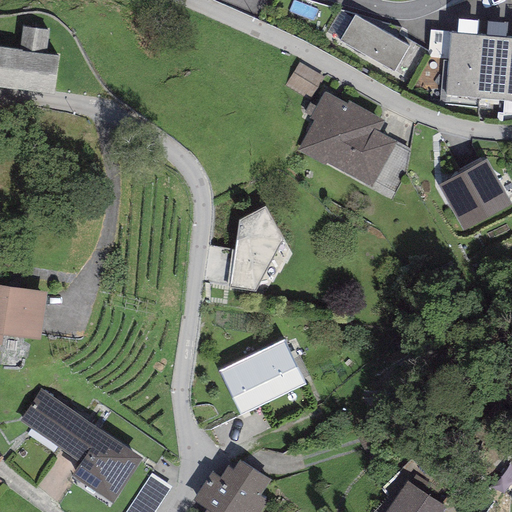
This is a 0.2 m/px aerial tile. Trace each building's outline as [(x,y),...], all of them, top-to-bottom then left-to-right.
[(354,20),(340,44),(395,76),(409,51),(354,20)] [(0,90),(54,98),(59,60),(45,58),(49,33),(22,29),(19,53),(0,50),(0,90)] [(511,40),(449,36),(445,97),(511,101),(511,40)] [(346,107),(324,95),(310,120),(314,123),(297,153),(324,167),(326,163),(372,188),(396,145),(379,135),(385,124),(348,103),(346,107)] [(486,161),(437,187),(462,234),(511,208),(486,161)] [(238,224),(229,288),(254,294),(282,242),(264,211),(238,224)] [(48,296),(0,287),(0,345),(2,337),(39,344),(48,296)] [(284,333),(219,363),(241,409),(306,379),(284,333)] [(18,424),(76,464),(98,433),(40,392),(18,424)] [(142,463),(98,433),(76,464),(80,467),(71,480),(112,507),(142,463)] [(271,474),(238,452),(232,461),(228,458),(220,470),(211,464),(193,492),(208,502),(200,511),(257,511),(267,497),(259,492),(271,474)] [(440,511),(447,502),(410,474),(381,511),(440,511)]
